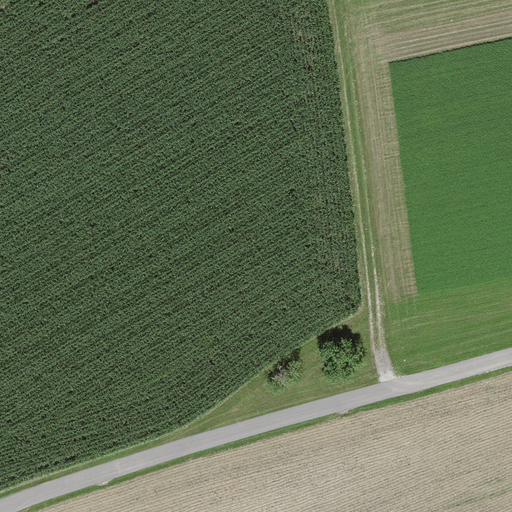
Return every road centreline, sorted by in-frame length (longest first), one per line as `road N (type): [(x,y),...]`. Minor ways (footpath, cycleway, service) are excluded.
road 1 (unclassified): [(511,357),(167,453),(0,509)]
road 2 (track): [(391,392),(343,0)]
